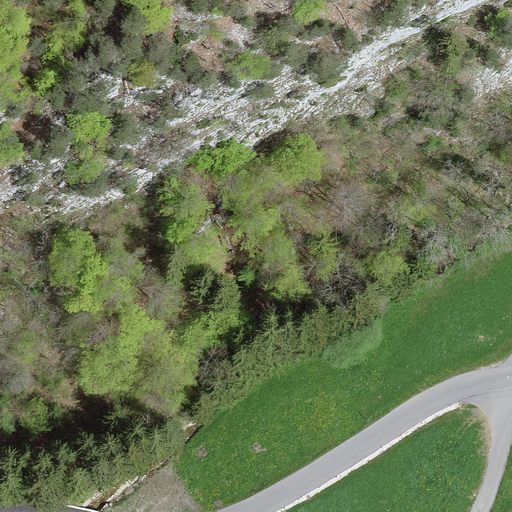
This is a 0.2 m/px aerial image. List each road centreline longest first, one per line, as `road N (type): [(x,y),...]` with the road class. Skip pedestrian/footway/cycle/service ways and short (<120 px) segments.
road 1 (tertiary): [(511,376),(441,395),(247,511)]
road 2 (unclassified): [(476,511),(511,392)]
